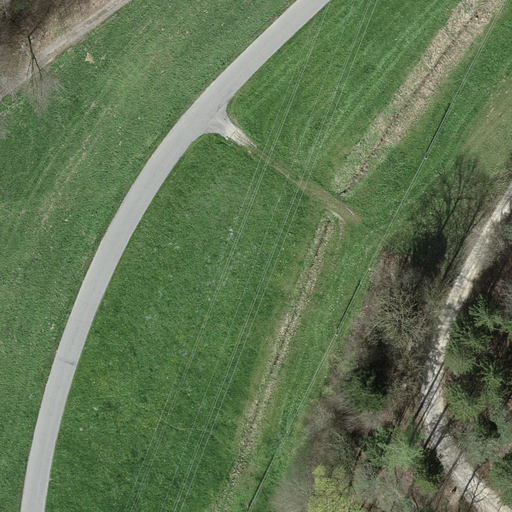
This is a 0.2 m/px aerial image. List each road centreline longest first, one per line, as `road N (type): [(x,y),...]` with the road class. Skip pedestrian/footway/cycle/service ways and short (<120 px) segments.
road 1 (unclassified): [(32,511),(54,399),(109,251),(178,138),(313,0)]
road 2 (track): [(504,511),(460,468),(432,392),(449,308),(511,200)]
road 3 (track): [(126,0),(0,106)]
